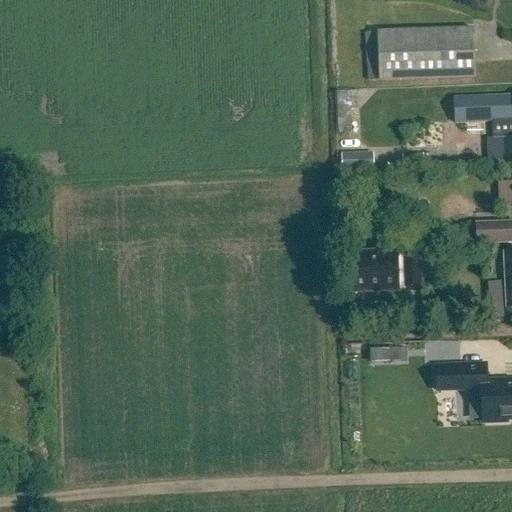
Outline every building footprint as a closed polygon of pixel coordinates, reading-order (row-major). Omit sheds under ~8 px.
[(473,28),(376,31),(376,34),(378,81),(474,79),(473,28)] [(376,34),(366,34),(367,82),(378,81),(376,34)] [(511,96),(453,99),(454,124),(511,122),(511,96)] [(511,138),(502,138),(503,162),(511,162),(511,138)] [(373,154),(341,155),(342,172),(374,170),(373,154)] [(422,155),(402,156),(403,169),(423,168),(422,155)] [(364,179),(346,178),(345,195),(364,196),(364,179)] [(511,224),(474,226),(475,249),(511,247),(511,224)] [(422,288),(421,250),(403,250),(404,289),(422,288)] [(346,255),(347,298),(402,296),(400,253),(346,255)] [(404,350),(384,351),(384,362),(404,362),(404,350)] [(487,370),(461,371),(462,395),(483,395),(484,428),(508,427),(508,425),(511,424),(511,388),(506,389),(506,387),(488,387),(487,370)]
